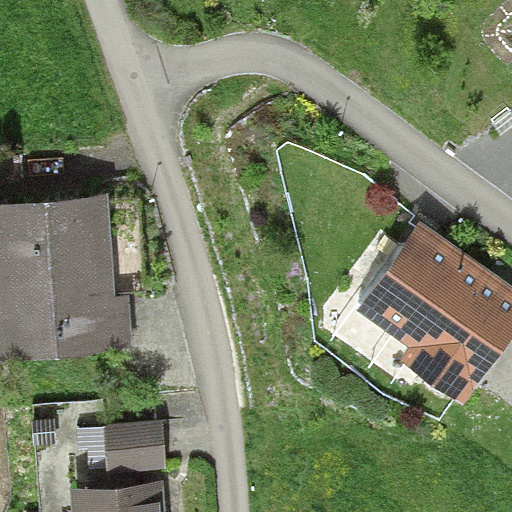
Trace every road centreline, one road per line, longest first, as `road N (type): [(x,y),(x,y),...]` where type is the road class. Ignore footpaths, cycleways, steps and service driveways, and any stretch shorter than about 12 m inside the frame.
road 1 (residential): [(233,511),(200,310),(134,79)]
road 2 (residential): [(134,79),(250,59),(299,65),(511,213)]
